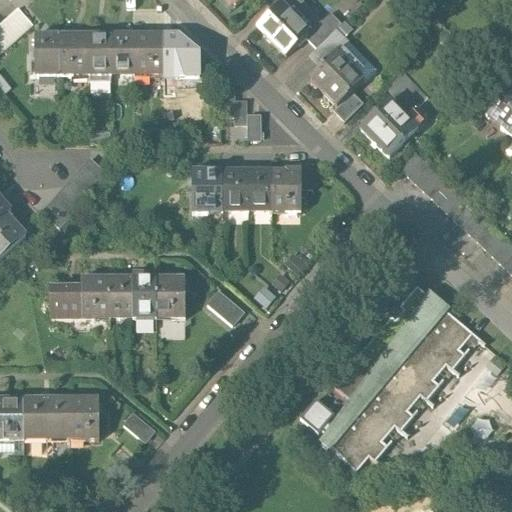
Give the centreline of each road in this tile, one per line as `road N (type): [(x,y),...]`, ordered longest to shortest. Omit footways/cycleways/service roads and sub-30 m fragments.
road 1 (residential): [(129,511),(381,203)]
road 2 (residential): [(180,0),(381,203)]
road 3 (residential): [(381,203),(511,322)]
